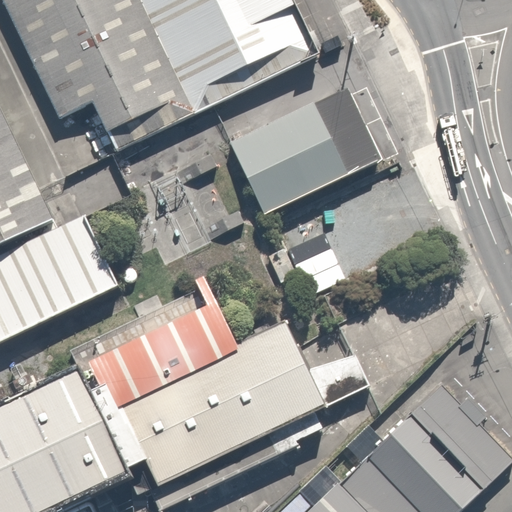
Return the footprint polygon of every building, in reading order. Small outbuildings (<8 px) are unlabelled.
[(117,160),(189,125),(127,0),(0,0),(0,4),(59,126),(92,110),(117,160)] [(310,67),(276,0),(127,0),(189,125),(310,67)] [(339,90),(228,143),(265,218),(375,164),(339,90)] [(0,253),(55,227),(0,115),(0,253)] [(55,227),(0,253),(0,348),(121,290),(83,214),(55,227)] [(208,305),(80,367),(104,416),(232,354),(208,305)] [(232,354),(104,416),(141,492),(319,406),(282,330),(232,354)] [(72,371),(0,406),(0,511),(43,511),(86,491),(105,482),(122,474),(72,371)] [(511,472),(434,391),(304,511),(509,511),(511,511),(511,472)] [(118,511),(105,482),(86,491),(96,511),(118,511)]
